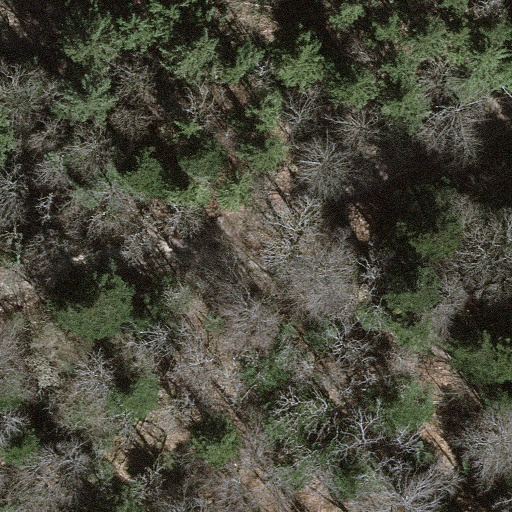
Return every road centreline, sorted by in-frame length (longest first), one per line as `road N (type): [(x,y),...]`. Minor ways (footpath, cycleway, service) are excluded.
road 1 (track): [(511,111),(396,177),(0,324)]
road 2 (track): [(511,359),(458,324),(383,182)]
